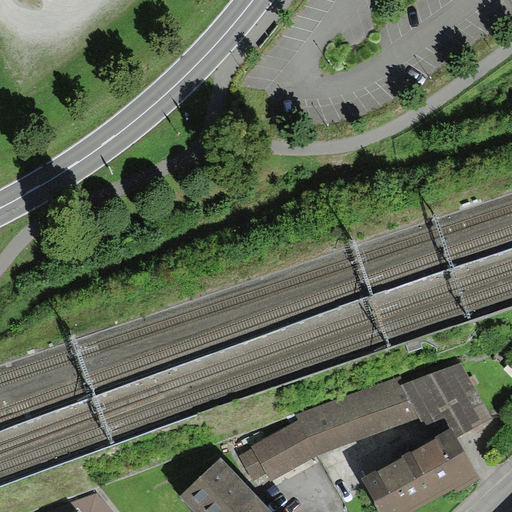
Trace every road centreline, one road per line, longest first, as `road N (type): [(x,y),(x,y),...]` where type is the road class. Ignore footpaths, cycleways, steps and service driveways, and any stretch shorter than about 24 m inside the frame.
road 1 (unclassified): [(204,141),(289,148),(350,142),(389,129),(511,45)]
road 2 (primary): [(0,207),(150,107),(252,0)]
